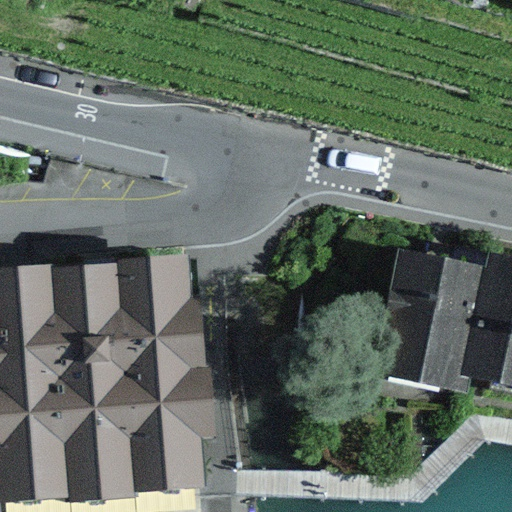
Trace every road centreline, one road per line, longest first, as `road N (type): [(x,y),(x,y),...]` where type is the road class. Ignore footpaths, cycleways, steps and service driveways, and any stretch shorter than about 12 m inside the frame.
road 1 (residential): [(0,223),(209,216),(233,202),(241,180),(224,135)]
road 2 (residential): [(224,135),(511,193)]
road 3 (residential): [(0,85),(224,135)]
